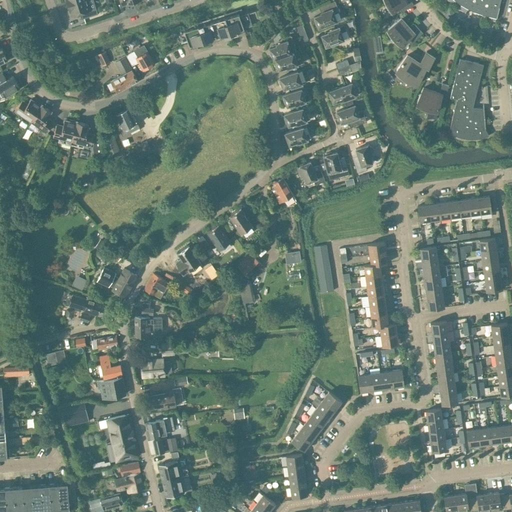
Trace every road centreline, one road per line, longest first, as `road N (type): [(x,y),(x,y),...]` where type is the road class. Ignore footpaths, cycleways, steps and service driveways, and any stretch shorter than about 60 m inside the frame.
road 1 (residential): [(268,166),(270,85),(252,56),(203,52),(110,99),(69,105),(27,75),(5,0)]
road 2 (residential): [(159,511),(127,368),(128,306),(161,251),(268,166)]
road 3 (residential): [(327,511),(321,464),(362,411),(421,400),(415,318)]
road 4 (residential): [(48,0),(68,38),(196,0)]
road 5 (residential): [(404,233),(401,191),(511,176)]
road 6 (residential): [(333,136),(321,60),(301,6)]
